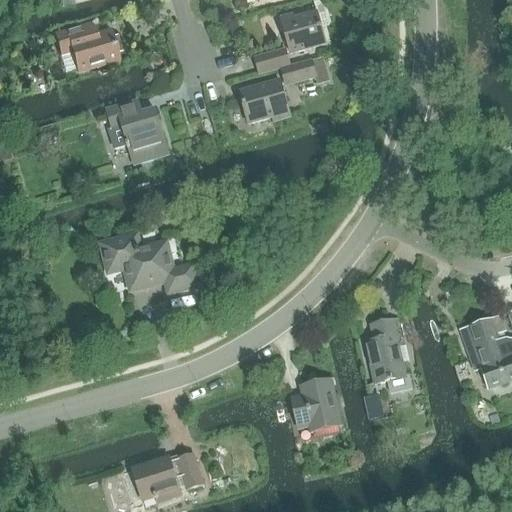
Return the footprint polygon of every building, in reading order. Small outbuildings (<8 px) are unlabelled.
[(325,46),(317,15),(294,22),(293,18),(281,21),(291,54),(325,46)] [(82,42),(79,30),(55,37),(61,57),(72,54),(78,74),(118,63),(109,34),(82,42)] [(259,76),(290,68),(285,52),(255,61),(259,76)] [(285,87),(316,79),(312,63),(281,72),(285,87)] [(274,123),(290,118),(280,84),(240,95),(248,126),(273,119),(274,123)] [(138,118),(134,104),(107,112),(113,131),(122,128),(131,155),(152,149),(152,151),(165,147),(155,112),(138,118)] [(106,279),(127,274),(131,292),(165,284),(168,297),(199,289),(194,267),(172,272),(165,247),(143,252),(139,234),(98,244),(106,279)] [(40,249),(32,251),(35,261),(42,259),(40,249)] [(500,316),(468,328),(472,341),(473,343),(476,350),(468,352),(475,374),(481,372),(487,389),(499,385),(500,388),(511,384),(510,381),(511,380),(511,340),(507,340),(506,341),(503,333),(505,332),(500,316)] [(376,352),(367,354),(375,387),(387,384),(389,396),(412,390),(409,377),(405,378),(399,348),(404,346),(398,321),(371,328),(374,344),(376,352)] [(311,435),(341,428),(330,383),(301,389),(303,397),(292,400),(299,432),(310,429),(311,435)] [(381,396),(369,398),(374,419),(385,416),(381,396)] [(203,488),(193,457),(170,464),(169,461),(133,472),(143,502),(154,499),(154,501),(157,500),(158,506),(181,499),(176,482),(183,479),(188,492),(203,488)]
